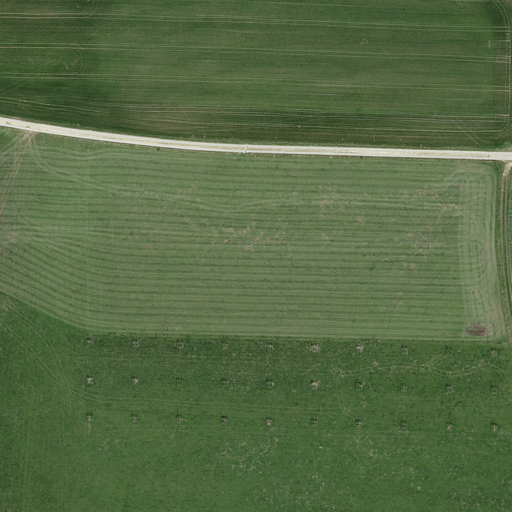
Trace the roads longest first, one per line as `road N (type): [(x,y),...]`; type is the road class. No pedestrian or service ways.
road 1 (track): [(0,121),(171,144),(511,156)]
road 2 (track): [(511,332),(498,271),(509,156)]
